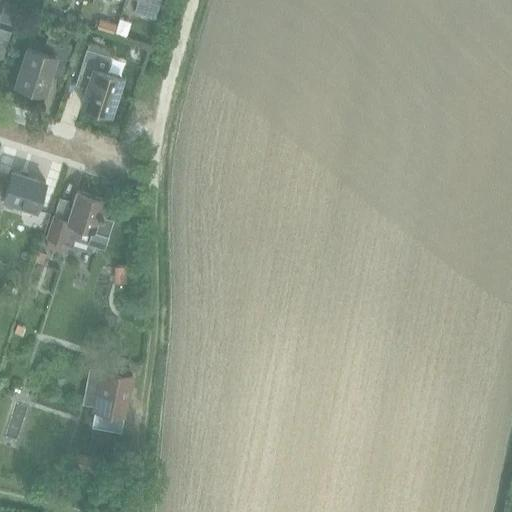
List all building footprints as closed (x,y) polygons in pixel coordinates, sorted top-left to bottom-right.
[(4,0),(0,11),(0,20),(13,24),(19,5),(4,0)] [(135,0),(133,9),(153,16),(158,0),(135,0)] [(124,29),(127,16),(115,13),(113,19),(96,15),(95,22),(124,29)] [(9,30),(0,27),(0,55),(1,56),(9,30)] [(63,67),(71,43),(47,35),(42,50),(27,45),(15,81),(42,90),(51,63),(63,67)] [(105,70),(110,55),(112,48),(88,41),(78,73),(89,77),(81,102),(109,111),(121,75),(105,70)] [(35,207),(44,179),(11,167),(7,179),(0,176),(0,204),(3,196),(35,207)] [(88,243),(92,228),(96,232),(101,233),(106,232),(111,217),(109,217),(114,201),(76,189),(66,217),(53,213),(46,233),(48,234),(45,245),(59,250),(61,242),(72,246),(74,239),(88,243)] [(132,372),(101,367),(93,408),(124,414),(132,372)] [(69,465),(93,472),(97,460),(73,452),(69,465)] [(69,486),(66,501),(76,502),(79,488),(69,486)]
